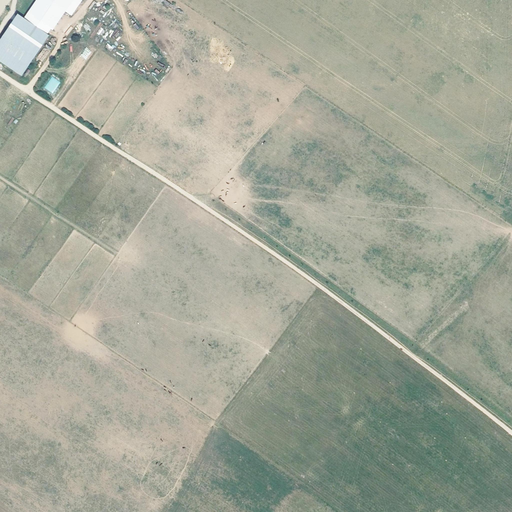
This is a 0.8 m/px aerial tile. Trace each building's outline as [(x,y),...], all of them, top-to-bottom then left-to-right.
[(46,0),(36,0),(21,22),(44,38),(63,11),(46,0)] [(46,0),(63,11),(71,16),(81,0),(46,0)] [(17,19),(0,41),(0,66),(19,80),(48,41),(44,38),(21,22),(17,19)] [(70,26),(64,34),(67,36),(73,28),(70,26)] [(117,30),(111,35),(116,41),(122,35),(117,30)] [(107,43),(105,47),(111,51),(114,47),(107,43)] [(80,55),(86,59),(92,51),(86,47),(80,55)]
